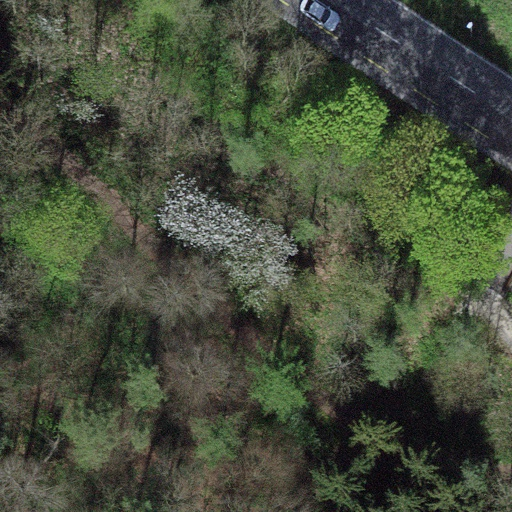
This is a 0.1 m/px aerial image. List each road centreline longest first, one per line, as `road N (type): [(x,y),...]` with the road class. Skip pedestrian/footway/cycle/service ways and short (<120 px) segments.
road 1 (track): [(511,477),(451,459),(298,381),(0,104)]
road 2 (primary): [(335,0),(511,116)]
